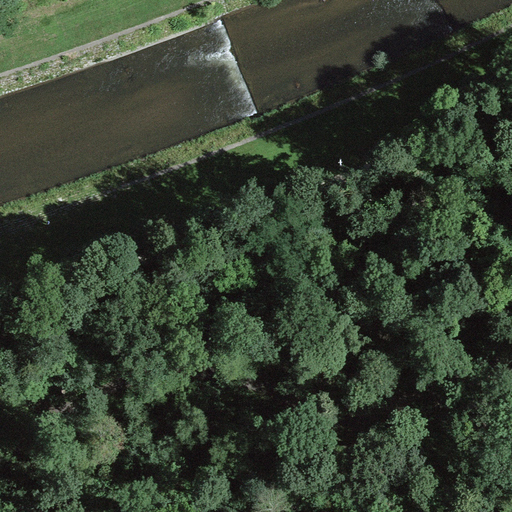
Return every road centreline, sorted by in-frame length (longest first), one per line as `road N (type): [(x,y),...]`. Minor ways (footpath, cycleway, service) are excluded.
road 1 (track): [(0,464),(99,390),(170,376),(249,381),(337,430),(511,336)]
road 2 (track): [(511,102),(87,279),(0,305)]
